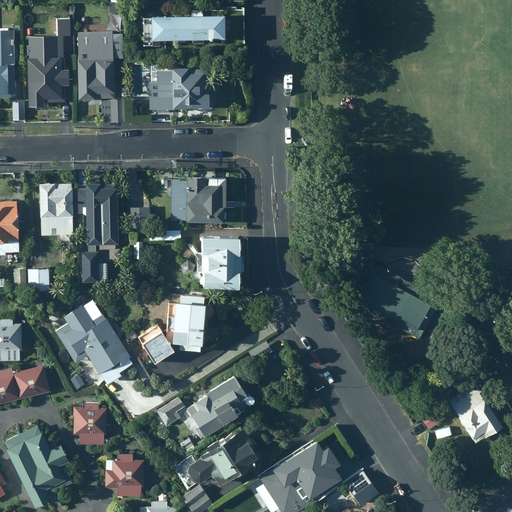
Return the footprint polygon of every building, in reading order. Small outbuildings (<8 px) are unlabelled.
[(205,40),(227,40),(226,16),(204,17),(203,11),(192,11),(192,17),(153,18),(153,19),(144,19),(145,46),(162,46),(162,41),(194,40),(194,44),(205,44),(205,40)] [(0,99),(14,99),(12,30),(7,30),(7,28),(0,28),(0,99)] [(113,31),(78,32),(79,101),(97,100),(96,99),(116,99),(115,59),(124,58),(123,35),(113,35),(113,31)] [(38,40),(27,39),(28,59),(26,59),(28,108),(43,107),(43,104),(66,103),(65,86),(68,86),(67,70),(61,70),(60,58),(45,59),(44,48),(38,48),(38,40)] [(156,82),(151,82),(150,99),(149,99),(149,111),(157,111),(157,114),(169,114),(169,111),(174,111),(174,110),(209,109),(208,69),(172,69),(172,71),(156,71),(156,82)] [(23,100),(12,101),(12,119),(18,119),(23,119),(23,100)] [(114,120),(125,120),(124,100),(101,101),(101,112),(98,112),(98,110),(91,110),(91,121),(114,120)] [(187,220),(224,220),(224,204),(226,205),(226,176),(206,176),(206,175),(187,174),(187,179),(171,179),(170,218),(187,218),(187,220)] [(71,181),(38,181),(40,233),(73,232),(71,181)] [(100,182),(100,181),(85,181),(86,243),(88,243),(116,242),(118,242),(117,242),(117,182),(100,182)] [(18,240),(16,199),(0,199),(0,245),(0,246),(0,240),(18,240)] [(150,226),(150,205),(129,206),(129,224),(134,224),(134,226),(150,226)] [(181,239),(180,229),(148,230),(148,239),(181,239)] [(237,255),(238,237),(200,237),(200,254),(196,254),(195,274),(191,274),(194,268),(186,261),(179,267),(182,276),(190,276),(190,281),(198,281),(198,288),(237,288),(237,272),(239,272),(239,255),(237,255)] [(143,240),(133,239),(133,257),(143,257),(143,240)] [(98,264),(98,252),(79,252),(78,282),(107,283),(107,264),(98,264)] [(441,296),(370,259),(349,300),(420,337),(441,296)] [(125,266),(113,266),(115,286),(127,284),(125,266)] [(25,267),(13,267),(14,290),(26,290),(25,267)] [(48,267),(28,268),(28,289),(49,289),(48,267)] [(203,301),(204,294),(180,293),(180,300),(175,299),(175,301),(168,301),(166,338),(172,338),(172,340),(180,341),(179,348),(200,349),(200,342),(202,342),(205,301),(203,301)] [(67,320),(55,328),(74,360),(87,352),(98,370),(99,369),(107,381),(120,372),(118,369),(132,361),(128,356),(130,354),(107,315),(105,317),(102,312),(92,319),(82,302),(63,313),(67,320)] [(19,349),(22,349),(21,322),(12,322),(12,317),(0,317),(0,359),(19,359),(19,349)] [(137,336),(153,363),(173,350),(157,324),(137,336)] [(272,349),(266,340),(249,351),(254,360),(272,349)] [(18,366),(12,368),(20,397),(50,389),(43,364),(19,370),(18,366)] [(0,401),(20,397),(12,368),(12,366),(0,368),(0,401)] [(78,373),(70,378),(76,388),(84,383),(78,373)] [(235,375),(187,407),(205,435),(226,421),(237,413),(236,412),(240,410),(236,403),(248,395),(235,375)] [(468,386),(446,400),(475,443),(500,426),(475,388),(472,390),(468,386)] [(185,405),(178,396),(167,402),(156,409),(166,425),(180,416),(176,410),(185,405)] [(103,433),(106,433),(107,406),(98,406),(98,401),(85,401),(85,405),(74,405),(73,432),(80,432),(79,442),(103,443),(103,433)] [(440,406),(422,418),(429,428),(447,417),(440,406)] [(7,446),(6,447),(34,505),(50,497),(48,491),(72,479),(63,461),(68,458),(60,442),(50,447),(41,429),(40,430),(37,423),(4,440),(7,446)] [(250,437),(243,426),(225,438),(224,436),(218,439),(218,438),(206,445),(208,449),(200,453),(202,456),(195,461),(191,455),(176,465),(189,486),(197,481),(200,481),(212,473),(219,483),(262,456),(257,449),(260,447),(252,435),(250,437)] [(322,449),(316,440),(258,477),(262,484),(266,489),(278,508),(280,511),(297,511),(312,503),(309,498),(341,478),(339,474),(333,467),(339,463),(327,445),(322,449)] [(141,485),(144,485),(144,459),(132,458),(133,452),(116,453),(117,458),(106,458),(106,469),(105,469),(105,485),(117,485),(117,494),(141,494),(141,485)] [(347,483),(361,504),(379,493),(372,483),(365,472),(347,483)] [(197,511),(212,502),(199,482),(182,494),(193,511),(197,511)] [(270,511),(278,508),(262,484),(255,488),(270,511)] [(178,511),(178,505),(167,505),(167,500),(151,499),(151,505),(142,505),(142,511),(178,511)]
